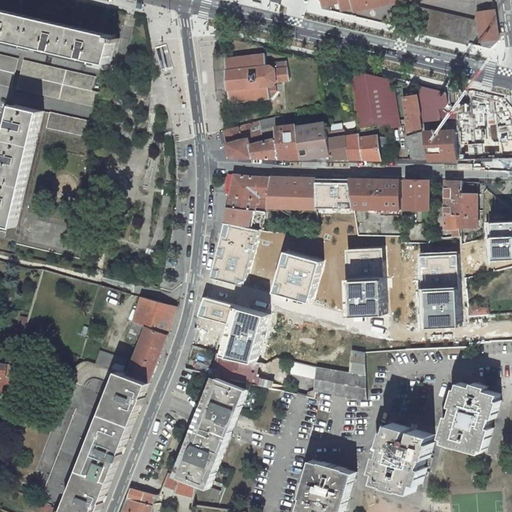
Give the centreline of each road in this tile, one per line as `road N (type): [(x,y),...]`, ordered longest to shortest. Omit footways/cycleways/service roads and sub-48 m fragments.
road 1 (residential): [(203,167),(184,327),(112,511)]
road 2 (residential): [(203,167),(511,171)]
road 3 (primary): [(287,27),(511,82)]
road 4 (residential): [(184,0),(203,167)]
